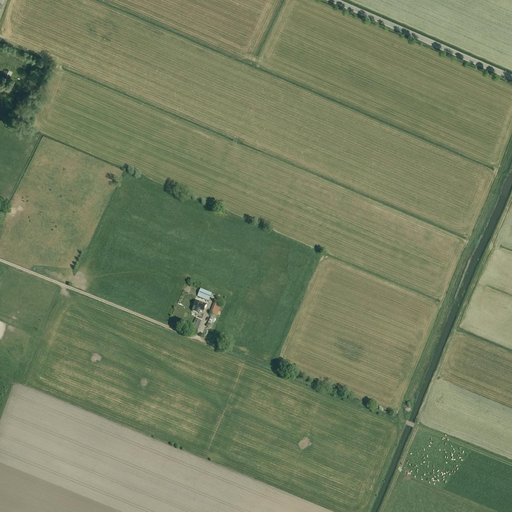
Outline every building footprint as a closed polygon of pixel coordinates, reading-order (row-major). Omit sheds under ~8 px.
[(212,293),(201,289),(197,297),(209,301),(212,293)] [(203,311),(206,305),(196,301),(193,307),(203,311)] [(214,302),(209,313),(217,316),(221,306),(214,302)] [(204,314),(198,312),(191,329),(197,332),(204,314)] [(212,328),(216,318),(211,317),(207,326),(212,328)]
